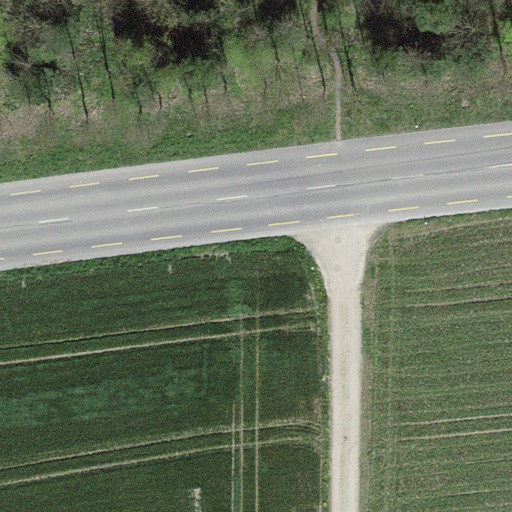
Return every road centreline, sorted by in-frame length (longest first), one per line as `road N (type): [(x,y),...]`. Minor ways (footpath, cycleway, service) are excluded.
road 1 (tertiary): [(0,227),(511,166)]
road 2 (track): [(345,183),(339,511)]
